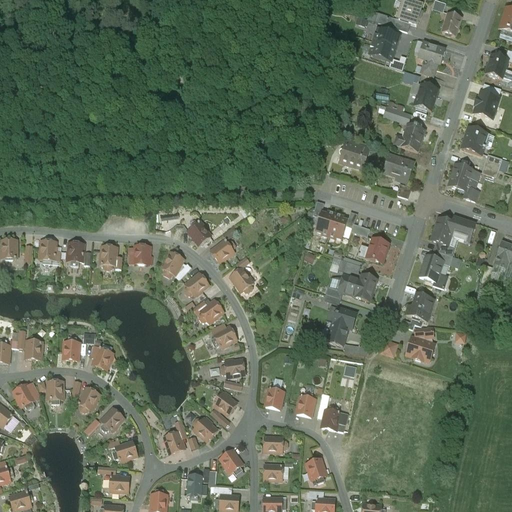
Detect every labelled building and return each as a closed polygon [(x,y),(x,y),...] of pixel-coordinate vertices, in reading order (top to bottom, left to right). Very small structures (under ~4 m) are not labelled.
[(424,0),(401,0),(401,2),(404,3),(398,22),(416,28),(424,0)] [(446,6),(435,3),(432,10),(443,14),(446,6)] [(511,12),(506,10),(500,32),(511,35),(511,12)] [(375,22),(385,26),(388,18),(378,15),(375,22)] [(461,20),(447,16),(442,35),(455,39),(461,20)] [(409,28),(388,21),(386,28),(407,34),(409,28)] [(367,57),(393,64),(400,36),(375,29),(367,57)] [(445,52),(423,45),(418,60),(424,63),(423,65),(422,65),(422,66),(424,67),(421,76),(433,79),(437,67),(440,67),(445,52)] [(508,63),(491,58),(485,76),(502,81),(503,81),(505,72),(506,71),(505,70),(508,63)] [(511,76),(511,74),(505,72),(503,81),(502,81),(501,84),(507,86),(511,84),(511,80),(511,76)] [(437,93),(421,87),(417,99),(417,98),(414,108),(431,113),(437,93)] [(496,99),(480,94),(473,115),(482,118),(489,120),(496,99)] [(378,117),(408,126),(411,116),(381,107),(378,117)] [(482,118),(473,115),(471,120),(480,123),(482,118)] [(417,130),(407,127),(403,140),(400,149),(417,155),(424,133),(417,131),(417,130)] [(488,137),(468,130),(461,151),(481,158),(483,151),(485,152),(486,150),(484,149),(488,137)] [(403,140),(396,138),(394,147),(400,149),(403,140)] [(369,152),(346,145),(339,165),(362,172),(369,152)] [(413,166),(389,158),(383,175),(402,180),(401,184),(407,186),(413,166)] [(502,162),(488,158),(484,170),(498,174),(502,162)] [(473,173),(456,167),(448,190),(465,195),(467,190),(474,193),(479,178),(472,175),(473,173)] [(498,174),(484,170),(482,176),(496,181),(498,174)] [(411,190),(400,186),(396,198),(407,202),(411,190)] [(474,193),(467,190),(465,195),(463,201),(476,205),(479,194),(474,193)] [(324,207),(317,205),(313,219),(320,221),(321,216),(324,207)] [(328,214),(327,218),(321,216),(320,221),(315,234),(321,236),(321,238),(328,240),(335,217),(328,214)] [(357,217),(350,215),(347,224),(346,229),(351,231),(353,227),(354,227),(357,217)] [(342,219),(335,217),(328,240),(335,242),(335,240),(342,242),(346,229),(347,224),(341,222),(342,219)] [(452,228),(438,223),(431,243),(436,245),(447,248),(449,241),(468,248),(475,228),(455,221),(452,228)] [(200,225),(199,226),(199,225),(198,226),(198,227),(197,227),(195,225),(193,224),(189,227),(188,230),(190,232),(188,234),(199,248),(210,240),(205,232),(206,232),(202,226),(201,227),(200,225)] [(369,232),(354,227),(353,227),(351,231),(350,235),(367,240),(369,232)] [(388,246),(373,241),(370,251),(366,261),(374,264),(374,263),(382,265),(388,246)] [(16,243),(2,243),(2,252),(1,252),(1,259),(2,259),(2,261),(5,261),(5,263),(13,263),(13,261),(14,261),(14,262),(16,262),(16,261),(17,261),(16,243)] [(56,245),(41,244),(40,253),(39,253),(39,260),(40,260),(40,262),(43,262),(42,267),(51,268),(51,263),(54,263),(55,259),(56,259),(56,258),(55,258),(56,245)] [(226,245),(226,244),(225,244),(210,254),(219,266),(226,261),(227,262),(233,258),(232,257),(234,256),(232,253),(234,251),(235,248),(232,245),(229,244),(227,246),(226,246),(226,245)] [(511,248),(501,244),(494,265),(507,270),(509,265),(511,266),(511,248)] [(455,250),(447,248),(436,245),(433,253),(436,254),(436,255),(438,255),(452,259),(455,250)] [(83,247),(69,246),(68,255),(67,255),(66,262),(67,262),(67,264),(70,264),(70,269),(79,270),(79,265),(82,265),(83,259),(83,257),(83,247)] [(370,251),(361,248),(358,259),(366,261),(370,251)] [(150,250),(135,249),(134,258),(133,258),(133,265),(134,265),(134,267),(148,268),(150,250)] [(117,251),(102,250),(101,257),(100,257),(100,266),(101,266),(100,267),(101,267),(101,268),(103,268),(103,271),(105,273),(110,273),(112,271),(112,268),(115,269),(116,260),(117,251)] [(305,261),(313,264),(315,257),(307,255),(305,261)] [(452,259),(438,255),(436,261),(443,264),(443,265),(449,267),(449,269),(449,268),(457,270),(460,262),(452,259)] [(183,263),(170,256),(162,271),(165,273),(162,277),(170,281),(172,277),(175,278),(183,263)] [(436,261),(426,258),(419,280),(427,283),(433,285),(432,288),(443,292),(448,279),(445,279),(449,269),(449,267),(443,265),(443,264),(436,261)] [(246,261),(236,268),(240,272),(249,265),(246,261)] [(358,268),(341,263),(338,271),(356,276),(358,268)] [(507,270),(494,265),(493,267),(494,268),(491,276),(511,284),(511,266),(509,265),(507,270)] [(187,267),(179,275),(183,280),(191,271),(187,267)] [(493,271),(486,268),(481,284),(488,287),(491,276),(493,271)] [(242,272),(230,281),(241,295),(243,293),(245,296),(248,296),(252,293),(252,290),(250,288),(253,286),(252,285),(252,284),(248,278),(247,279),(242,272)] [(179,275),(175,280),(179,284),(183,280),(179,275)] [(199,277),(185,288),(187,290),(185,292),(184,295),(187,299),(190,299),(193,297),(195,299),(196,298),(197,299),(202,295),(201,294),(208,288),(199,277)] [(376,283),(361,278),(359,286),(356,295),(371,300),(376,283)] [(351,281),(343,279),(342,282),(339,284),(336,293),(343,295),(354,299),(356,295),(359,286),(353,284),(351,281)] [(336,293),(328,290),(326,297),(330,299),(341,302),(343,295),(336,293)] [(371,300),(356,295),(354,299),(354,300),(369,304),(371,300)] [(433,302),(417,297),(413,310),(411,310),(408,318),(413,320),(426,324),(433,302)] [(341,302),(330,299),(328,305),(339,309),(341,302)] [(200,314),(202,317),(199,319),(199,321),(202,325),(204,325),(207,324),(209,326),(210,325),(211,326),(218,321),(217,320),(223,316),(214,304),(207,309),(200,314)] [(207,309),(204,305),(197,310),(200,314),(207,309)] [(357,317),(337,311),(332,327),(348,332),(352,333),(357,317)] [(423,324),(413,320),(411,326),(414,327),(421,330),(423,324)] [(411,326),(404,323),(402,328),(412,332),(414,327),(411,326)] [(348,332),(332,327),(326,345),(336,348),(336,347),(342,349),(348,332)] [(229,330),(214,338),(215,341),(211,343),(215,351),(219,348),(219,349),(219,350),(220,351),(220,350),(220,351),(222,350),(223,351),(229,348),(228,347),(236,343),(229,330)] [(432,331),(415,332),(415,339),(415,341),(433,347),(432,341),(433,340),(432,331)] [(466,345),(466,335),(455,334),(455,345),(466,345)] [(84,336),(84,345),(95,345),(95,336),(84,336)] [(37,339),(33,339),(30,341),(30,344),(27,344),(25,362),(40,363),(41,354),(42,354),(43,347),(42,347),(42,345),(39,345),(39,342),(37,339)] [(415,341),(412,341),(406,358),(413,360),(413,361),(422,364),(422,363),(429,365),(434,348),(433,347),(415,341)] [(63,344),(62,362),(79,363),(80,345),(75,345),(75,342),(69,342),(68,345),(63,344)] [(381,357),(393,361),(398,348),(386,343),(381,357)] [(360,349),(345,347),(344,355),(359,357),(360,349)] [(0,348),(0,365),(9,367),(10,349),(7,349),(0,348)] [(100,351),(94,349),(90,359),(95,361),(99,351),(100,351)] [(100,351),(99,351),(95,361),(92,368),(106,373),(109,365),(110,365),(113,359),(112,358),(113,356),(101,352),(101,351),(100,351)] [(242,363),(224,366),(225,369),(222,369),(220,372),(221,376),(223,378),(226,377),(227,380),(229,380),(229,381),(237,380),(237,379),(244,377),(242,363)] [(354,387),(356,369),(344,368),(342,386),(354,387)] [(74,383),(71,400),(79,402),(83,385),(74,383)] [(63,385),(48,385),(48,393),(47,393),(47,401),(48,401),(48,403),(50,403),(51,403),(51,407),(60,407),(60,403),(63,403),(63,401),(64,401),(64,392),(63,392),(63,385)] [(26,387),(12,394),(23,412),(36,405),(26,387)] [(90,389),(81,404),(84,405),(82,409),(82,413),(87,415),(92,414),(94,412),(97,413),(105,398),(90,389)] [(285,394),(270,391),(265,411),(281,414),(285,394)] [(237,407),(222,396),(215,406),(214,406),(213,407),(214,407),(213,408),(215,409),(214,410),(220,414),(221,413),(228,419),(237,407)] [(317,400),(302,397),(297,417),(312,420),(317,400)] [(12,418),(0,408),(0,428),(1,430),(2,429),(3,430),(5,427),(7,428),(12,422),(11,421),(11,420),(12,420),(12,419),(12,418)] [(117,410),(104,423),(116,435),(129,421),(117,410)] [(342,414),(327,410),(322,431),(338,434),(342,414)] [(229,426),(222,420),(219,424),(225,430),(229,426)] [(96,421),(83,433),(88,438),(101,426),(96,421)] [(217,433),(204,422),(201,424),(199,422),(196,422),(193,425),(193,428),(196,430),(194,433),(195,434),(194,435),(200,439),(207,445),(217,433)] [(182,430),(177,432),(178,435),(181,443),(186,441),(182,430)] [(178,435),(164,440),(165,442),(164,442),(166,449),(167,449),(170,457),(184,452),(181,443),(178,435)] [(282,441),(265,440),(264,455),(273,456),(273,457),(280,457),(280,456),(282,456),(282,453),(285,453),(287,451),(287,447),(285,444),(282,444),(282,441)] [(195,441),(188,443),(191,453),(198,450),(195,441)] [(120,449),(115,450),(116,453),(112,455),(114,463),(119,461),(119,462),(118,462),(119,464),(120,464),(121,464),(122,465),(129,463),(128,462),(137,459),(132,445),(120,449)] [(235,452),(218,461),(228,479),(234,475),(236,478),(243,474),(241,470),(244,468),(235,452)] [(27,457),(14,460),(16,466),(28,463),(27,457)] [(0,495),(2,495),(1,489),(11,486),(4,464),(0,464),(0,495)] [(321,464),(306,468),(310,485),(326,480),(321,464)] [(282,469),(264,468),(264,483),(281,484),(282,469)] [(201,499),(201,479),(187,478),(186,498),(191,498),(191,502),(196,502),(197,498),(201,499)] [(129,480),(111,479),(111,480),(110,480),(110,481),(111,481),(111,482),(109,482),(108,491),(110,491),(110,494),(112,494),(112,495),(119,496),(119,495),(128,495),(129,480)] [(26,495),(9,500),(12,511),(20,511),(22,511),(23,511),(29,510),(29,509),(31,509),(30,506),(31,505),(29,497),(27,498),(27,497),(28,497),(27,495),(27,496),(26,495)] [(165,511),(166,497),(151,496),(150,511),(165,511)] [(237,511),(238,499),(221,498),(220,501),(219,501),(218,510),(220,510),(219,511),(237,511)] [(282,511),(283,501),(264,500),(263,511),(282,511)] [(334,511),(335,501),(319,501),(319,504),(313,504),(313,511),(334,511)]
